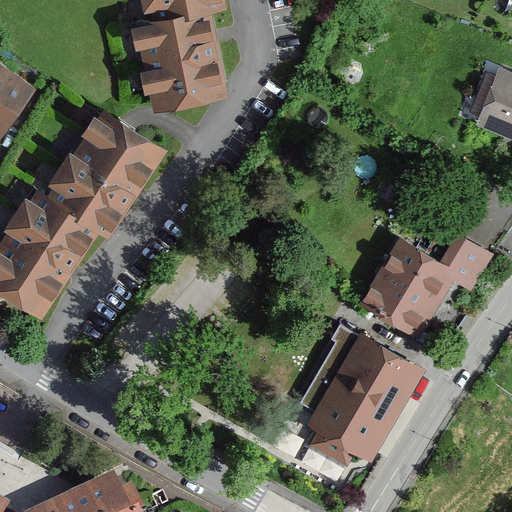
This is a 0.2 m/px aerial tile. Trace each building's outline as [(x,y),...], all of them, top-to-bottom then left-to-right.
[(143,20),(159,98),(221,86),(214,50),(206,8),(221,4),(220,0),(155,0),(159,17),(143,20)] [(0,116),(8,123),(33,88),(0,65),(0,116)] [(511,76),(502,72),(500,77),(486,72),(478,93),(485,96),(492,99),(484,117),(483,121),(511,132),(511,76)] [(492,99),(485,96),(477,115),(484,117),(492,99)] [(42,188),(0,249),(0,276),(41,304),(65,267),(95,224),(104,230),(128,195),(158,150),(125,128),(105,115),(52,195),(42,188)] [(0,116),(0,126),(4,130),(8,123),(0,116)] [(457,270),(474,279),(491,249),(461,232),(453,247),(446,260),(429,250),(404,236),(368,299),(420,331),(422,328),(416,324),(435,294),(450,269),(456,272),(457,270)] [(446,260),(453,247),(437,236),(429,250),(446,260)] [(450,269),(440,286),(445,289),(456,272),(450,269)] [(363,331),(347,321),(301,395),(318,405),(363,331)] [(386,415),(401,392),(417,365),(363,331),(318,405),(312,414),(321,420),(355,442),(372,452),(374,450),(367,445),(386,415)] [(417,365),(401,392),(406,395),(423,368),(417,365)] [(355,442),(321,420),(311,436),(344,458),(355,442)] [(90,496),(88,497),(94,511),(80,511),(76,502),(59,510),(54,511),(155,511),(153,507),(144,511),(140,511),(128,511),(120,495),(115,484),(101,490),(90,496)] [(87,490),(90,496),(101,490),(98,485),(87,490)] [(134,489),(120,495),(128,511),(140,511),(144,511),(134,489)] [(94,511),(88,497),(76,502),(80,511),(94,511)]
